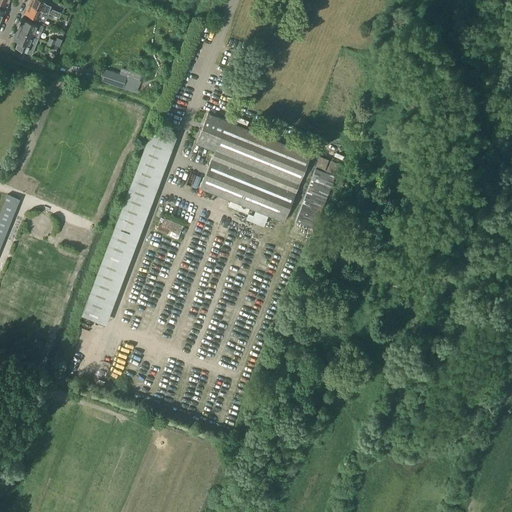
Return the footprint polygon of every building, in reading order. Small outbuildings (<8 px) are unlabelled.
[(29,0),(28,4),(54,15),(54,16),(58,18),(61,12),(51,8),(53,3),(49,2),(49,0),(29,0)] [(28,4),(24,13),(45,22),(47,17),(52,19),(54,16),(54,15),(28,4)] [(409,30),(408,17),(389,18),(390,31),(409,30)] [(43,27),(38,25),(22,19),(18,30),(38,39),(43,27)] [(15,48),(32,55),(38,39),(18,30),(13,40),(17,42),(15,48)] [(49,38),(47,42),(55,45),(59,47),(61,43),(55,40),(49,38)] [(127,76),(103,68),(99,81),(137,93),(141,81),(127,76)] [(228,206),(247,213),(249,207),(283,221),(310,154),(207,113),(196,143),(214,150),(199,188),(231,200),(228,206)] [(176,136),(152,127),(80,314),(106,324),(120,284),(176,136)] [(423,161),(423,150),(406,151),(406,162),(423,161)] [(339,164),(319,156),(295,221),(320,230),(334,191),(329,189),(339,164)] [(7,194),(4,202),(0,210),(0,247),(19,199),(7,194)] [(156,228),(177,238),(184,224),(162,215),(156,228)] [(348,334),(349,321),(330,321),(330,334),(348,334)]
